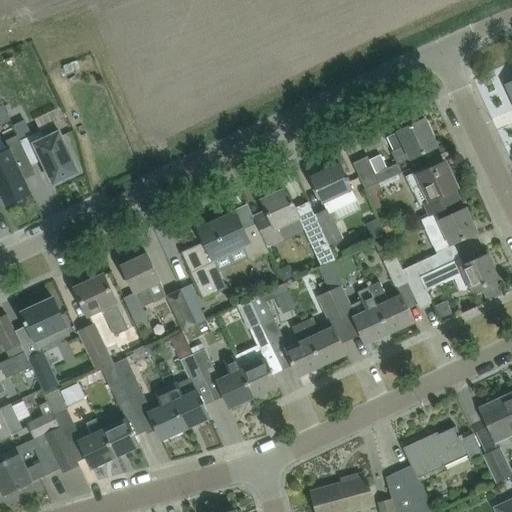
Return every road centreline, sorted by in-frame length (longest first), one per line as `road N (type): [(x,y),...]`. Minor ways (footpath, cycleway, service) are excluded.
road 1 (unclassified): [(0,261),(439,48)]
road 2 (residential): [(511,352),(259,469)]
road 3 (residential): [(439,48),(511,207)]
road 4 (residential): [(259,469),(100,511)]
